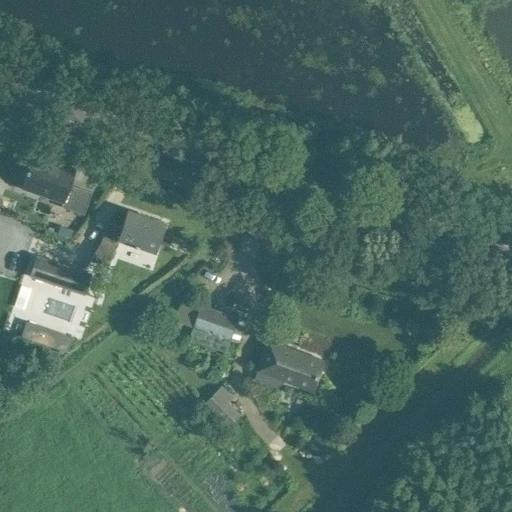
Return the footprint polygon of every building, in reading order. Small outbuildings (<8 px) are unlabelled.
[(62,207),(84,215),(91,192),(68,185),(73,170),(32,156),(21,190),(63,204),(62,207)] [(154,252),(157,242),(164,223),(128,210),(122,228),(107,223),(101,242),(90,261),(100,265),(116,247),(119,240),(154,252)] [(60,234),(69,240),(75,232),(70,229),(64,229),(60,234)] [(181,251),(184,243),(185,240),(173,236),(169,247),(181,251)] [(189,254),(192,245),(184,243),(181,251),(189,254)] [(36,256),(29,277),(83,295),(90,274),(36,256)] [(174,322),(237,344),(246,326),(240,320),(202,306),(202,307),(183,300),(174,322)] [(28,322),(22,337),(67,352),(72,337),(28,322)] [(270,341),(259,371),(315,392),(326,362),(270,341)] [(206,401),(230,425),(240,415),(228,403),(232,399),(220,387),(206,401)]
